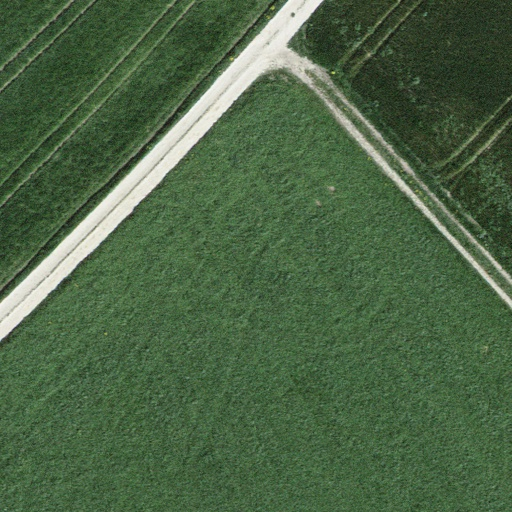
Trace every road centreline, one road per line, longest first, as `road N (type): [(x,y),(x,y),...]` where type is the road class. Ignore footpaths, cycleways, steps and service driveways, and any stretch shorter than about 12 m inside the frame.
road 1 (track): [(283,51),(0,321)]
road 2 (track): [(511,287),(283,51)]
